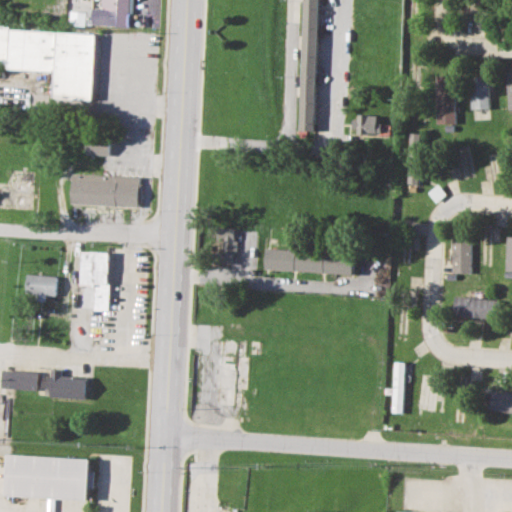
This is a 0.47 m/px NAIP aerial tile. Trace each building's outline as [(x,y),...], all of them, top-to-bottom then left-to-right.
[(100,0),(131,0),(131,13),(128,13),(128,26),(85,24),(86,8),(100,9),(100,0)] [(302,0),(317,0),(313,130),(298,130),(302,0)] [(69,10),(68,23),(83,25),(85,12),(69,10)] [(0,24),(0,64),(6,65),(6,68),(54,70),(53,97),(91,99),(95,34),(8,29),(9,25),(0,24)] [(455,74),(436,75),(437,124),(456,124),(455,74)] [(490,108),(489,75),(471,76),(472,108),(490,108)] [(378,115),(355,115),(356,133),(382,132),(382,122),(378,122),(378,115)] [(422,133),(410,132),(408,184),(421,184),(422,133)] [(64,136),(64,152),(71,152),(72,136),(64,136)] [(84,153),(85,136),(109,138),(108,155),(84,153)] [(480,188),(494,193),(508,154),(494,149),(488,166),(480,188)] [(70,173),(69,203),(136,208),(138,176),(70,173)] [(236,227),(216,227),(216,238),(223,238),(223,251),(215,251),(215,263),(235,263),(236,227)] [(472,273),(473,236),(454,236),(453,272),(472,273)] [(264,269),(353,273),(354,252),(265,248),(264,269)] [(80,250),(108,251),(106,283),(108,284),(106,310),(91,309),(92,286),(78,285),(80,250)] [(25,274),(24,293),(36,293),(36,300),(44,300),(44,294),(54,295),(56,276),(25,274)] [(454,316),(498,317),(498,298),(455,297),(454,316)] [(403,412),(405,361),(395,361),(393,412),(403,412)] [(84,398),(86,377),(60,375),(60,369),(50,368),(50,376),(45,376),(44,379),(40,379),(39,387),(49,387),(48,396),(84,398)] [(1,369),(0,387),(36,389),(37,372),(1,369)] [(490,409),(511,412),(511,393),(493,390),(490,409)] [(6,454),(7,454),(89,458),(88,470),(93,470),(92,488),(87,487),(87,500),(84,500),(4,496),(6,454)]
